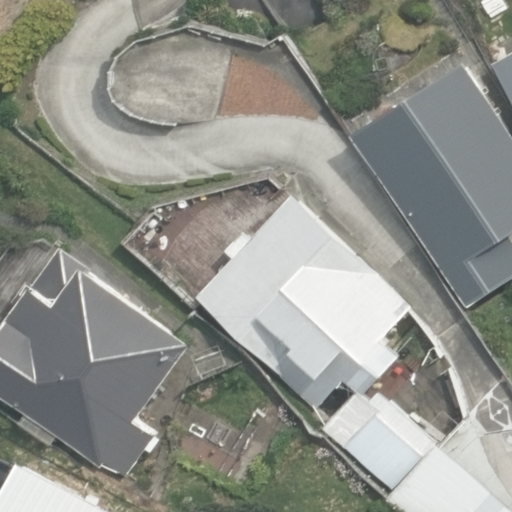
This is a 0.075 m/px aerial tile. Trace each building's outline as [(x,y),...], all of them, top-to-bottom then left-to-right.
[(222,0),(244,31),(294,37),(337,15),(326,0),(222,0)] [(511,51),(496,61),(511,88),(511,51)] [(358,130),(470,303),(511,275),(511,117),(472,56),(404,100),(397,100),(380,110),(379,117),(358,130)] [(511,511),(511,510),(443,442),(430,456),(383,409),(387,405),(369,387),(407,350),(388,331),(414,305),(300,191),(256,235),(249,228),(228,248),(235,256),(201,290),(316,405),(349,372),(363,387),(326,424),(392,490),(386,496),(404,511),(511,511)] [(196,338),(67,244),(8,323),(0,317),(0,384),(31,408),(23,419),(56,443),(67,428),(131,475),(162,433),(139,417),(196,338)] [(0,500),(0,511),(126,511),(24,456),(0,500)]
